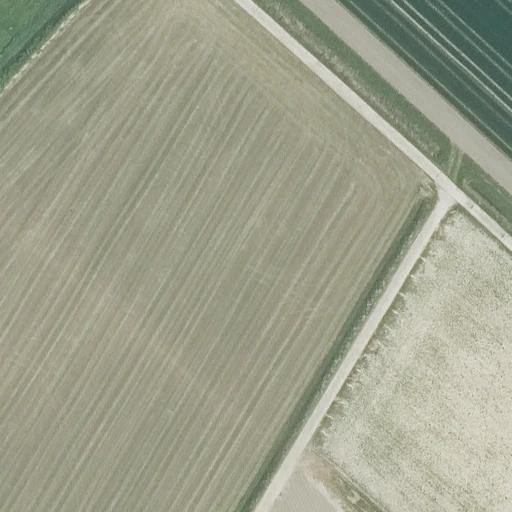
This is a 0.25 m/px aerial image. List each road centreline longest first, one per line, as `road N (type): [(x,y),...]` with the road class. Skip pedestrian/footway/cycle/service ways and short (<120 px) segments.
road 1 (track): [(451,188),(260,511)]
road 2 (track): [(240,0),(511,245)]
